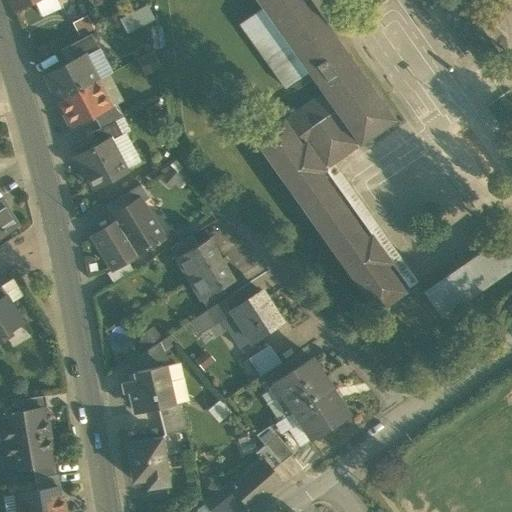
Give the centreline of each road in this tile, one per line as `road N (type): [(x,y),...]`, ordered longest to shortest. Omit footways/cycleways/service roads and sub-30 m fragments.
road 1 (tertiary): [(56,230),(107,511)]
road 2 (residential): [(227,212),(403,417)]
road 3 (tertiary): [(0,50),(56,230)]
road 4 (residential): [(403,417),(511,342)]
